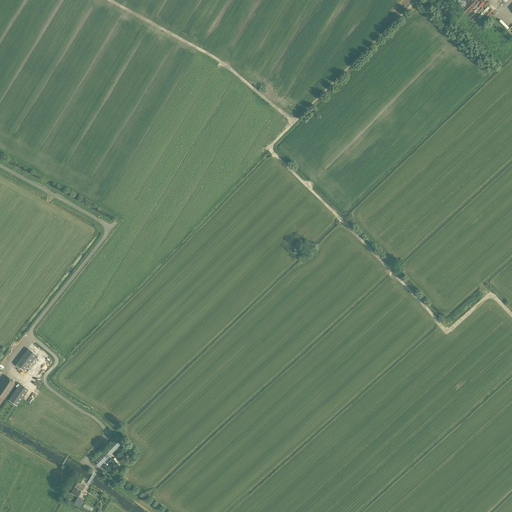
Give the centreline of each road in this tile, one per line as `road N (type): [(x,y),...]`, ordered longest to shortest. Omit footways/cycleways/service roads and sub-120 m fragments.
road 1 (unclassified): [(84,460),(106,430),(48,387),(56,358),(31,328),(107,230),(0,165)]
road 2 (track): [(108,0),(223,64),(293,122),(417,0)]
road 3 (track): [(293,122),(272,151),(446,332),(490,295),(511,315)]
